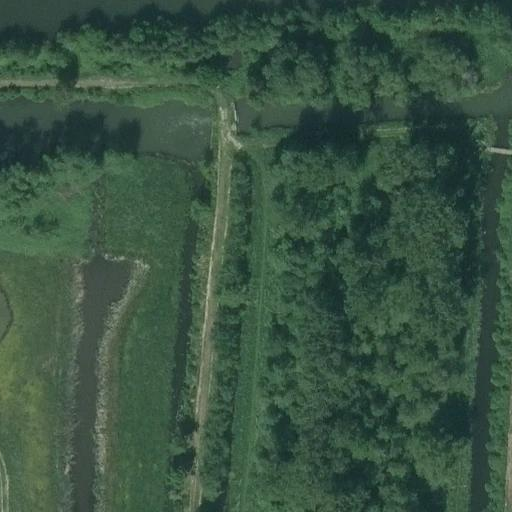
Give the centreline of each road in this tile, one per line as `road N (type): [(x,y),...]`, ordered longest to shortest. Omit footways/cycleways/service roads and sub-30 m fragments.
road 1 (track): [(0,87),(189,80),(224,90),(294,56),(472,46),(489,47),(501,60)]
road 2 (track): [(224,90),(228,147),(199,511)]
